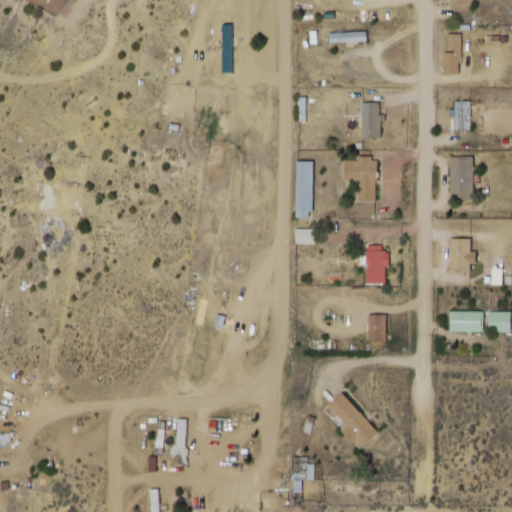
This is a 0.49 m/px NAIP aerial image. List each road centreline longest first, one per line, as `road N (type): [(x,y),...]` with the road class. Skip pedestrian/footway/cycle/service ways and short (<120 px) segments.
road 1 (residential): [(421,494),(423,0)]
road 2 (residential): [(281,368),(290,0)]
road 3 (track): [(118,0),(118,58),(44,84),(0,78)]
road 4 (track): [(281,368),(253,471),(229,511)]
